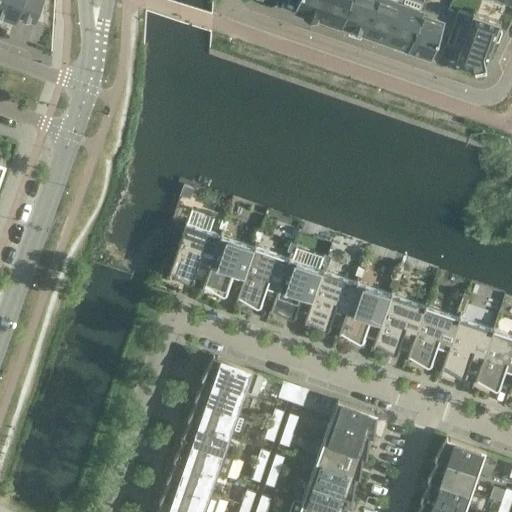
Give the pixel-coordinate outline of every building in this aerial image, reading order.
[(0,0),(0,13),(14,19),(16,15),(34,22),(41,0),(0,0)] [(296,0),(294,9),(305,13),(304,14),(315,18),(316,16),(318,17),(323,0),(296,0)] [(323,0),(318,17),(340,25),(348,0),(323,0)] [(348,0),(340,25),(350,28),(348,34),(360,38),(362,32),(363,32),(373,0),(348,0)] [(373,0),(363,32),(386,40),(399,0),(373,0)] [(424,0),(399,0),(386,40),(409,48),(422,7),(423,8),(426,0),(424,0)] [(511,0),(491,0),(511,8),(511,0)] [(422,7),(409,48),(431,56),(445,15),(423,8),(422,7)] [(457,10),(447,41),(461,46),(460,49),(456,61),(473,67),(474,67),(474,68),(476,67),(483,66),(485,66),(485,65),(489,53),(493,41),(498,40),(502,30),(498,26),(500,22),(473,13),(472,15),(457,10)] [(184,216),(191,218),(194,209),(187,207),(184,216)] [(187,219),(168,273),(171,273),(171,272),(182,278),(185,278),(187,276),(188,274),(205,280),(220,234),(222,231),(220,230),(219,234),(187,223),(188,219),(187,219)] [(225,230),(228,221),(221,219),(218,228),(225,230)] [(255,230),(252,239),(259,242),(262,233),(255,230)] [(220,234),(205,280),(203,285),(205,285),(205,284),(216,290),(219,290),(221,288),(222,286),(239,291),(254,246),(256,242),(255,242),(253,246),(220,234)] [(293,254),(296,245),(289,242),(286,251),(293,254)] [(290,254),(289,254),(287,257),(254,246),(239,291),(237,296),(239,297),(239,295),(250,302),(253,302),(255,300),(256,297),(273,303),(288,258),(290,254)] [(327,265),(330,256),(323,254),(320,263),(327,265)] [(273,303),(271,308),(273,309),(273,307),(284,313),(287,314),(289,312),(290,309),(307,315),(323,270),(324,266),(323,265),(321,269),(288,258),(273,303)] [(361,277),(364,268),(357,266),(354,275),(361,277)] [(307,315),(306,320),(307,320),(307,319),(318,325),(321,325),(323,323),(324,321),(341,327),(357,281),(358,278),(357,277),(355,281),(323,270),(307,315)] [(396,289),(399,280),(392,278),(389,286),(396,289)] [(357,281),(341,327),(340,332),(341,332),(341,331),(352,337),(355,337),(358,335),(358,332),(376,338),(391,293),(392,289),(391,289),(390,293),(357,281)] [(391,293),(376,338),(374,343),(375,344),(376,342),(386,349),(390,349),(392,347),(393,344),(410,350),(425,305),(426,301),(425,301),(424,305),(391,293)] [(463,293),(460,301),(467,304),(470,295),(463,293)] [(464,312),(467,304),(460,301),(457,310),(464,312)] [(410,350),(408,355),(409,356),(410,354),(421,360),(424,361),(426,359),(427,356),(444,362),(459,317),(460,313),(459,313),(458,316),(425,305),(410,350)] [(444,362),(442,367),(443,367),(444,366),(455,372),(458,372),(460,370),(461,368),(478,374),(493,328),(494,325),(493,324),(492,328),(459,317),(444,362)] [(511,334),(493,328),(478,374),(476,379),(477,379),(478,378),(489,384),(492,384),(494,382),(495,380),(511,385),(511,384),(511,334)] [(214,356),(212,355),(204,369),(208,371),(204,377),(256,395),(256,394),(255,394),(262,376),(263,376),(263,375),(252,371),(252,370),(214,356)] [(201,391),(197,397),(238,411),(245,391),(256,395),(204,377),(197,389),(201,391)] [(291,384),(282,381),(277,396),(286,399),(291,384)] [(306,389),(297,386),(292,401),(301,404),(306,389)] [(238,411),(197,397),(190,410),(194,412),(190,418),(231,432),(238,411)] [(374,412),(337,399),(330,420),(367,434),(368,427),(372,427),(374,412)] [(273,408),(268,423),(277,426),(282,411),(273,408)] [(288,413),(283,428),(292,431),(297,416),(288,413)] [(187,432),(183,438),(224,452),(231,432),(190,418),(183,430),(187,432)] [(367,434),(330,420),(323,441),(360,454),(361,447),(365,448),(367,434)] [(272,441),(277,426),(268,423),(263,437),(272,441)] [(283,428),(278,443),(287,446),(292,431),(283,428)] [(441,451),(437,457),(478,472),(485,450),(447,437),(445,436),(437,449),(441,451)] [(224,452),(183,438),(176,451),(180,452),(176,459),(217,473),(224,452)] [(360,454),(323,441),(315,461),(354,475),(355,468),(358,468),(360,454)] [(259,449),(254,463),(263,467),(268,452),(259,449)] [(274,454),(269,469),(278,472),(283,457),(274,454)] [(430,478),(471,492),(478,472),(437,457),(430,470),(434,472),(430,478)] [(173,473),(169,479),(209,493),(217,473),(176,459),(169,471),(173,473)] [(354,475),(315,461),(308,482),(347,495),(348,488),(352,489),(354,475)] [(258,481),(263,467),(254,463),(249,478),(258,481)] [(273,486),(278,472),(269,469),(264,483),(273,486)] [(427,492),(423,498),(462,511),(463,511),(471,492),(430,478),(423,490),(427,492)] [(202,511),(209,493),(169,479),(163,492),(166,493),(162,500),(198,511),(202,511)] [(347,495),(308,482),(301,502),(329,511),(340,511),(341,509),(345,509),(347,495)] [(511,489),(505,487),(500,502),(508,505),(511,493),(511,489)] [(245,490),(240,505),(249,508),(254,493),(245,490)] [(260,495),(255,510),(260,511),(263,511),(269,498),(260,495)] [(418,511),(462,511),(423,498),(416,511),(418,511)] [(198,511),(162,500),(155,511),(198,511)] [(297,511),(329,511),(301,502),(297,511)] [(505,511),(508,505),(500,502),(496,511),(505,511)]
